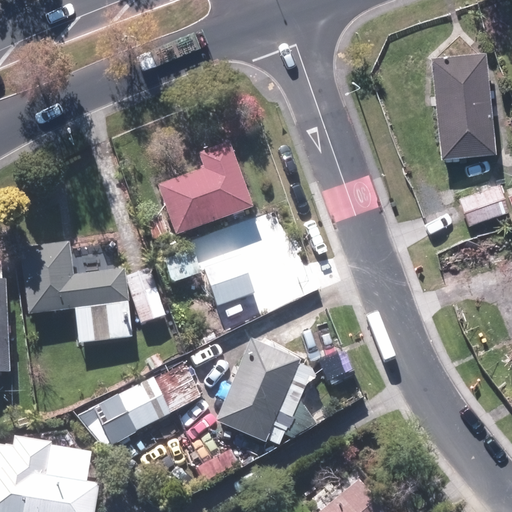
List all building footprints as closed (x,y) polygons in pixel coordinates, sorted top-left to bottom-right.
[(489,50),(433,55),(443,157),(498,152),(489,50)] [(252,211),(226,141),(197,152),(204,169),(158,186),(178,239),(252,211)] [(511,203),(502,180),(459,198),(472,228),(511,210),(511,203)] [(74,242),(22,248),(29,317),(78,312),(81,345),(135,339),(129,280),(128,268),(77,274),(74,242)] [(166,258),(175,283),(203,273),(193,248),(166,258)] [(244,255),(204,270),(219,308),(258,293),(244,255)] [(0,375),(15,375),(9,280),(3,280),(2,266),(0,265),(0,375)] [(154,272),(129,280),(143,326),(168,318),(154,272)] [(319,366),(252,339),(218,423),(282,449),(288,435),(295,443),(319,423),(303,405),(319,366)] [(180,364),(118,396),(138,435),(200,403),(180,364)] [(15,446),(0,443),(0,511),(97,511),(102,483),(50,475),(55,442),(17,435),(15,446)] [(202,441),(184,452),(205,485),(240,462),(229,445),(212,456),(202,441)] [(397,511),(365,474),(320,511),(397,511)]
